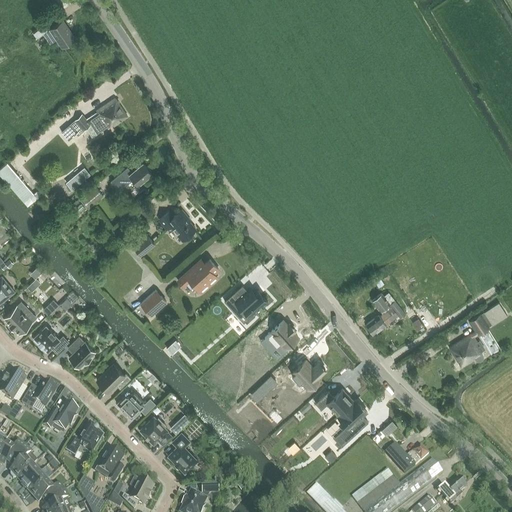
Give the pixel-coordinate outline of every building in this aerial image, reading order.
[(50,43),(56,39),(62,47),(75,38),(63,20),(48,30),(44,24),(32,32),(36,38),(43,34),(50,43)] [(22,30),(3,47),(11,55),(29,38),(22,30)] [(98,113),(91,118),(94,122),(100,131),(107,126),(112,123),(114,125),(127,116),(115,98),(96,110),(98,113)] [(70,125),(62,132),(69,140),(77,133),(78,135),(90,125),(87,121),(82,115),(70,125)] [(7,163),(0,169),(0,174),(24,202),(34,194),(17,175),(7,163)] [(114,180),(111,183),(118,191),(121,189),(133,179),(138,185),(152,173),(143,163),(131,172),(127,168),(127,167),(119,174),(120,175),(114,180)] [(71,189),(90,174),(85,168),(66,183),(71,189)] [(104,197),(96,187),(82,199),(90,208),(104,197)] [(170,225),(182,240),(196,229),(186,217),(187,216),(182,209),(173,216),(169,211),(159,220),(166,228),(170,225)] [(134,247),(141,256),(155,244),(147,235),(134,247)] [(9,259),(5,263),(8,266),(9,267),(13,263),(9,259)] [(202,266),(199,262),(178,280),(183,286),(184,286),(185,287),(191,287),(195,284),(202,292),(217,277),(214,273),(219,269),(210,259),(202,266)] [(0,303),(15,291),(2,276),(0,277),(0,303)] [(251,287),(230,305),(231,306),(232,305),(239,312),(243,308),(245,310),(247,309),(252,315),(269,300),(257,288),(254,290),(251,287)] [(141,303),(152,315),(167,302),(156,290),(141,303)] [(73,292),(67,297),(73,303),(79,298),(73,292)] [(379,315),(378,314),(366,324),(374,334),(398,315),(401,318),(405,314),(394,300),(390,303),(381,292),(371,300),(382,313),(379,315)] [(67,298),(61,304),(61,305),(64,307),(70,301),(67,298)] [(53,300),(43,310),(48,315),(54,309),(58,305),(53,300)] [(17,305),(4,318),(10,324),(9,325),(10,325),(11,325),(13,327),(12,328),(13,328),(14,328),(20,334),(32,321),(37,317),(32,312),(26,306),(21,301),(17,305)] [(475,330),(449,348),(461,366),(474,358),(476,360),(478,361),(480,361),(482,360),(484,358),(484,355),(482,351),(486,349),(480,340),(477,342),(473,336),(477,334),(478,335),(489,327),(507,316),(498,302),(495,305),(469,321),(475,330)] [(368,319),(377,311),(375,308),(366,316),(368,319)] [(423,326),(418,319),(413,323),(417,329),(423,326)] [(271,332),(261,341),(270,352),(275,347),(282,355),(292,346),(290,344),(296,338),(292,332),(293,331),(288,325),(286,327),(282,321),(270,332),(271,332)] [(63,336),(60,339),(46,325),(34,337),(39,343),(39,344),(41,343),(43,345),(41,346),(42,347),(42,346),(48,352),(52,348),(57,353),(69,341),(63,336)] [(86,328),(81,333),(85,337),(90,332),(86,328)] [(23,335),(17,344),(23,348),(29,339),(23,335)] [(85,342),(79,337),(68,347),(74,353),(69,357),(79,367),(84,363),(86,364),(92,358),(90,357),(95,352),(85,342)] [(175,351),(170,345),(167,348),(172,353),(175,351)] [(295,375),(292,377),(299,385),(302,383),(308,391),(321,380),(320,379),(327,374),(320,366),(314,371),(307,363),(294,374),(295,375)] [(113,364),(97,380),(108,391),(115,384),(120,389),(131,378),(126,373),(124,375),(113,364)] [(3,384),(0,388),(0,392),(12,401),(26,379),(24,377),(24,375),(20,373),(18,374),(12,370),(7,378),(7,377),(6,378),(7,378),(3,383),(3,384)] [(35,394),(29,390),(22,403),(32,409),(36,402),(45,408),(56,389),(43,381),(35,394)] [(329,390),(316,402),(322,408),(328,403),(339,416),(357,400),(357,399),(355,401),(344,388),(335,396),(329,390)] [(117,403),(131,418),(141,409),(145,413),(155,403),(150,398),(145,404),(143,402),(144,401),(135,391),(132,394),(129,391),(117,403)] [(347,425),(334,437),(342,446),(369,422),(364,416),(368,412),(357,400),(339,416),(347,425)] [(75,415),(78,410),(66,402),(60,413),(54,409),(44,425),(50,429),(53,424),(65,431),(69,425),(71,426),(72,424),(74,423),(75,421),(75,419),(77,417),(75,415)] [(4,406),(0,412),(9,418),(13,411),(4,406)] [(140,430),(154,444),(158,440),(163,444),(172,436),(167,431),(168,430),(165,427),(166,425),(158,418),(157,419),(154,416),(140,430)] [(6,420),(2,427),(6,430),(11,423),(6,420)] [(372,434),(380,424),(374,420),(367,430),(372,434)] [(392,420),(381,430),(386,436),(397,426),(392,420)] [(90,453),(92,454),(103,436),(90,422),(79,440),(74,438),(66,450),(75,456),(78,451),(80,452),(81,452),(83,453),(84,453),(87,453),(90,453)] [(177,423),(173,426),(178,431),(182,427),(177,423)] [(181,432),(172,441),(177,446),(168,455),(167,455),(168,456),(175,462),(174,462),(175,463),(177,465),(178,466),(184,472),(185,473),(186,472),(185,472),(198,460),(184,446),(190,441),(181,432)] [(53,446),(60,451),(65,445),(57,440),(53,446)] [(11,453),(17,456),(25,446),(18,441),(14,448),(5,442),(0,449),(0,462),(3,465),(11,453)] [(420,444),(406,456),(415,465),(420,460),(420,461),(421,461),(428,454),(420,444)] [(29,454),(32,452),(25,446),(17,456),(21,461),(10,471),(18,479),(33,465),(36,462),(29,454)] [(383,453),(391,463),(392,462),(401,474),(409,468),(392,446),(383,453)] [(110,448),(98,467),(111,476),(109,479),(115,483),(124,468),(118,465),(124,457),(110,448)] [(336,457),(331,451),(325,456),(330,462),(336,457)] [(363,511),(389,511),(442,472),(432,458),(400,483),(363,511)] [(54,460),(49,464),(54,469),(59,465),(54,460)] [(21,483),(24,486),(39,473),(33,465),(18,479),(21,483)] [(352,496),(363,511),(400,483),(388,468),(352,496)] [(31,494),(46,480),(48,478),(41,471),(39,473),(24,486),(27,490),(31,494)] [(124,495),(122,498),(134,510),(137,503),(144,506),(147,499),(148,500),(148,499),(150,495),(151,494),(150,494),(154,487),(140,480),(135,477),(130,486),(135,489),(131,498),(124,495)] [(458,477),(447,488),(443,484),(437,489),(450,504),(462,494),(460,492),(466,486),(458,477)] [(46,480),(31,494),(38,502),(49,493),(53,498),(65,490),(59,483),(53,488),(46,480)] [(79,491),(91,492),(92,483),(80,481),(79,491)] [(243,481),(237,485),(241,490),(247,486),(243,481)] [(184,505),(180,511),(201,511),(205,507),(203,506),(209,493),(218,493),(218,485),(202,485),(202,493),(201,496),(191,491),(188,498),(186,497),(182,504),(184,505)] [(309,497),(322,511),(342,511),(320,488),(309,497)] [(44,511),(63,511),(66,511),(68,510),(64,500),(69,498),(65,490),(53,498),(56,504),(43,509),(44,511)] [(113,493),(108,502),(120,508),(123,503),(118,497),(113,493)] [(88,495),(85,500),(86,501),(88,506),(91,510),(91,511),(100,511),(105,505),(88,495)] [(411,511),(425,511),(435,503),(429,496),(411,511)] [(29,510),(38,504),(36,500),(26,505),(29,510)]
